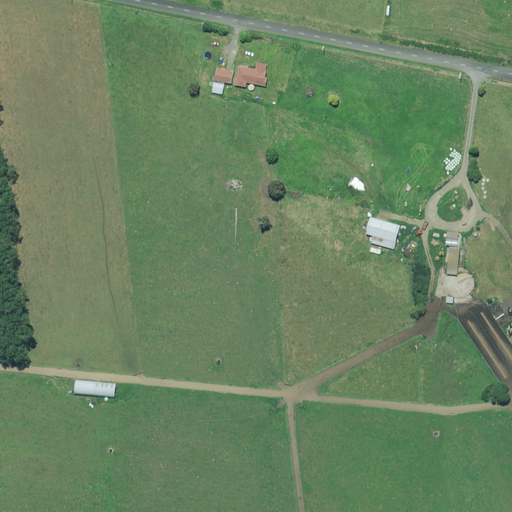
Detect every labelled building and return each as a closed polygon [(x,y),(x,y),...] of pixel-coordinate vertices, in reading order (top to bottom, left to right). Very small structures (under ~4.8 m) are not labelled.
[(268,65),(258,63),(257,70),(240,66),(236,86),(246,88),(247,83),(264,86),(268,65)] [(235,73),(218,69),(215,81),(232,84),(235,73)] [(225,85),(214,83),(213,93),(223,95),(225,85)] [(401,226),(371,218),(366,234),(373,236),(371,243),(394,250),(401,226)] [(446,248),(450,248),(458,249),(460,231),(448,230),(446,248)] [(458,249),(450,248),(448,274),(458,275),(460,249),(458,249)] [(117,384),(77,381),(76,395),(116,398),(117,384)]
